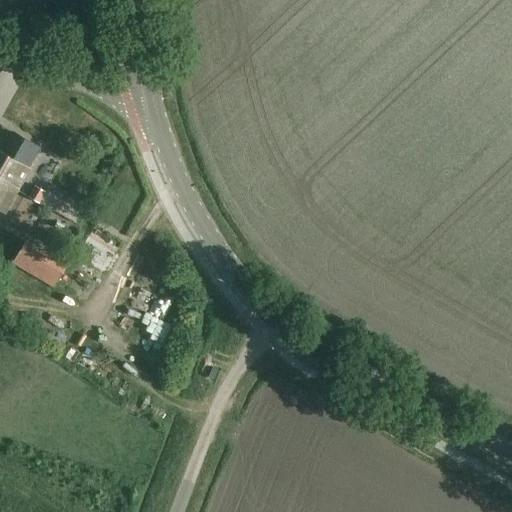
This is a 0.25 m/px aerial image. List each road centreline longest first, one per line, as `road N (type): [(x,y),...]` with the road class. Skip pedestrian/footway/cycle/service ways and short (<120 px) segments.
road 1 (tertiary): [(511,454),(319,346),(277,313)]
road 2 (tertiary): [(277,313),(201,223),(151,91)]
road 3 (unclassified): [(178,511),(217,408),(277,313)]
road 4 (tertiary): [(151,91),(125,96),(0,53)]
